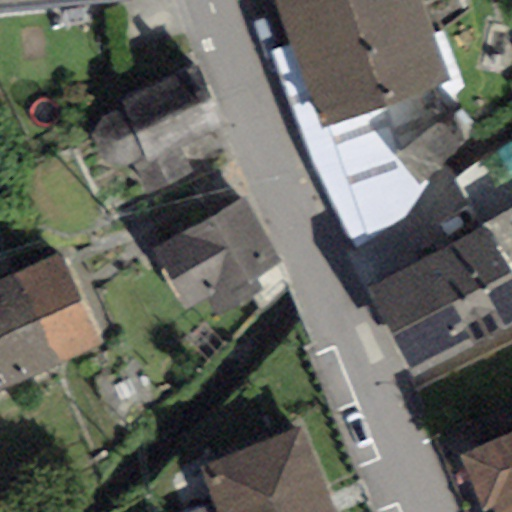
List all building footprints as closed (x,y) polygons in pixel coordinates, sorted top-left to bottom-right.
[(0,0),(0,12),(111,0),(0,0)] [(421,0),(274,0),(322,126),(451,78),(423,3),(421,0)] [(224,129),(195,67),(119,102),(123,111),(106,117),(93,134),(105,162),(121,169),(132,167),(145,196),(191,175),(180,149),(224,129)] [(241,200),(153,252),(188,311),(208,299),(219,318),(262,293),(255,281),(281,266),(241,200)] [(511,206),(367,279),(415,376),(511,327),(511,206)] [(61,253),(0,279),(0,393),(102,349),(61,253)] [(334,511),(306,430),(199,466),(214,511),(334,511)] [(511,511),(511,433),(459,457),(483,511),(484,511),(493,509),(494,511),(511,511)]
